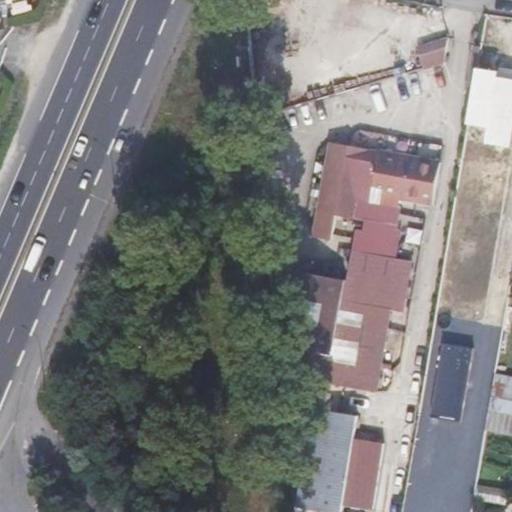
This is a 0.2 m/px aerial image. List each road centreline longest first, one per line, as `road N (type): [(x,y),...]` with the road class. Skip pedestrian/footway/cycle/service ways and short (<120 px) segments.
road 1 (unknown): [(384,511),(470,0)]
road 2 (primary): [(0,362),(153,0)]
road 3 (primary): [(110,0),(0,258)]
